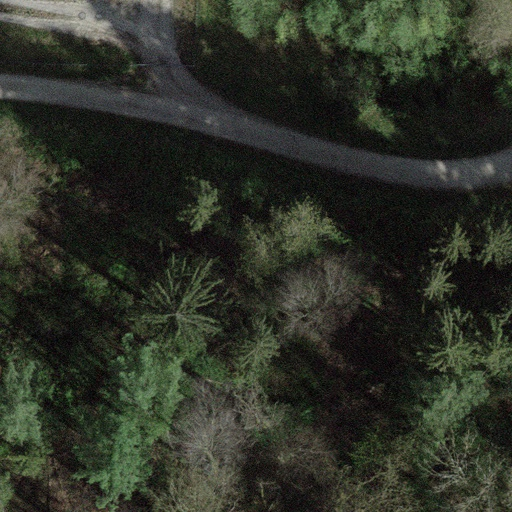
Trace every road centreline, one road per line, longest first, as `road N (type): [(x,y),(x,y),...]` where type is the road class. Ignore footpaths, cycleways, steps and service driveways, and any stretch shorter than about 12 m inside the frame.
road 1 (track): [(511,170),(487,176),(358,166),(158,110),(0,88)]
road 2 (track): [(206,123),(158,51),(156,0)]
